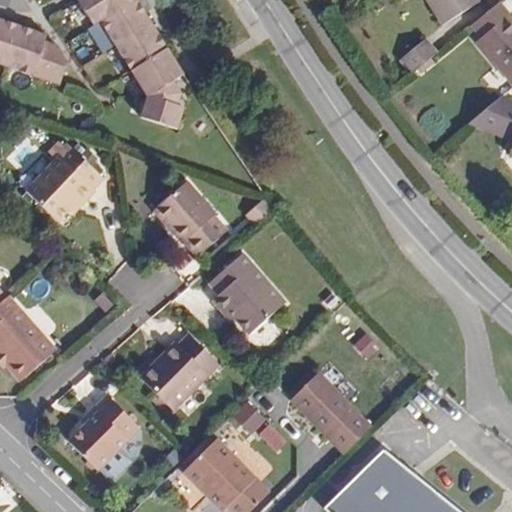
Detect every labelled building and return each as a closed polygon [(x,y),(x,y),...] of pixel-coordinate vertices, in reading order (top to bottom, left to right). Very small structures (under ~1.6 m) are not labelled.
[(144,13),(135,0),(75,0),(91,26),(98,22),(146,99),(139,119),(176,131),(182,110),(176,108),(181,94),(174,83),(179,79),(171,66),(176,63),(159,37),(154,40),(140,16),(144,13)] [(426,0),(442,26),(479,3),(476,0),(426,0)] [(511,25),(510,23),(511,21),(511,19),(498,3),(471,26),(480,36),(475,40),(511,85),(511,25)] [(154,40),(159,37),(144,13),(140,16),(154,40)] [(0,65),(58,85),(66,63),(61,53),(42,46),(44,40),(46,35),(3,21),(1,26),(0,25),(0,65)] [(57,45),(44,40),(42,46),(61,53),(57,45)] [(426,40),(401,61),(412,75),(437,54),(426,40)] [(184,76),(176,63),(171,66),(179,79),(184,76)] [(511,108),(500,99),(469,124),(507,139),(511,125),(511,108)] [(511,103),(500,99),(511,108),(511,125),(507,139),(511,141),(511,103)] [(64,207),(73,197),(38,162),(36,165),(32,161),(21,172),(29,179),(0,208),(0,212),(30,241),(41,228),(50,219),(53,222),(65,209),(64,207)] [(187,187),(154,216),(182,249),(185,247),(198,263),(227,237),(213,222),(215,220),(187,187)] [(257,227),(271,215),(262,206),(248,219),(257,227)] [(45,230),(53,222),(50,219),(41,228),(45,230)] [(227,318),(233,326),(238,322),(251,337),(284,308),(243,260),(211,287),(221,299),(215,305),(227,318)] [(368,332),(354,343),(368,361),(382,349),(368,332)] [(0,398),(30,372),(0,337),(0,398)] [(143,433),(190,388),(160,358),(149,369),(146,366),(132,380),(135,383),(128,389),(125,386),(111,401),(143,433)] [(128,389),(135,383),(132,380),(125,386),(128,389)] [(373,435),(321,382),(295,409),(347,462),(373,435)] [(235,414),(252,435),(269,421),(252,400),(235,414)] [(70,491),(111,448),(78,417),(60,437),(63,441),(57,447),(41,464),(70,491)] [(57,447),(63,441),(60,437),(54,443),(57,447)] [(336,511),(469,511),(390,448),(330,505),(336,511)] [(161,488),(186,463),(180,457),(158,479),(155,482),(161,488)] [(242,511),(190,459),(186,463),(161,488),(156,493),(175,511),(176,511),(182,508),(185,511),(242,511)]
